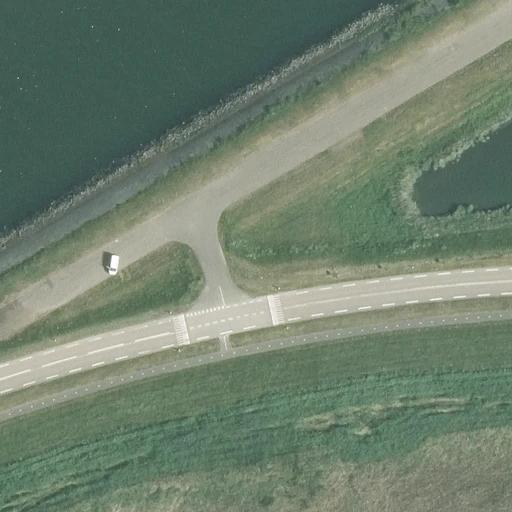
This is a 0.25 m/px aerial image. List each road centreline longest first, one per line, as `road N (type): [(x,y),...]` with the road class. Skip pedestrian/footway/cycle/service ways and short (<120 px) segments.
road 1 (unclassified): [(193,211),(511,23)]
road 2 (secondary): [(511,279),(348,295),(220,320)]
road 3 (secondary): [(0,373),(220,320)]
road 4 (unclassified): [(0,326),(193,211)]
